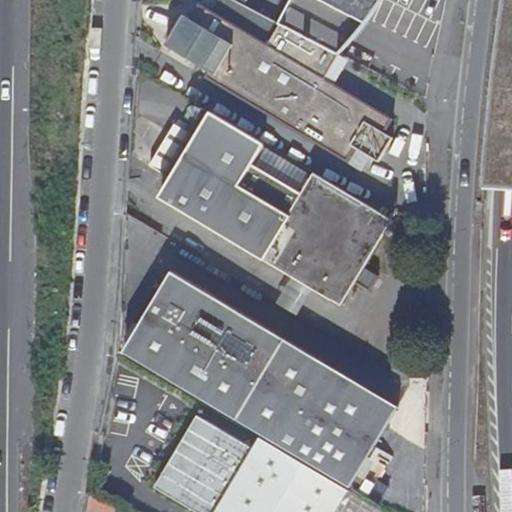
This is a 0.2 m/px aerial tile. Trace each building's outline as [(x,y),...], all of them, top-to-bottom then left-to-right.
[(272,39),(281,18),(241,0),(221,0),(220,4),(247,17),(243,26),(272,39)] [(293,0),(282,21),(340,52),(366,19),(380,0),(293,0)] [(327,76),(340,52),(282,21),(271,43),(201,2),(192,16),(186,13),(168,43),(212,69),(208,76),(350,160),(358,147),(381,160),(395,136),(387,131),(395,117),(327,76)] [(395,220),(212,111),(193,144),(173,178),(162,197),(345,305),(395,220)] [(173,178),(193,144),(174,133),(155,167),(173,178)] [(127,352),(354,486),(379,445),(402,406),(174,272),(127,352)] [(395,378),(413,378),(412,360),(395,360),(395,378)] [(343,511),(357,494),(269,441),(262,452),(205,418),(182,452),(188,457),(181,468),(174,464),(158,488),(199,511),(343,511)] [(379,445),(354,486),(363,491),(383,457),(393,463),(397,456),(379,445)] [(116,511),(119,507),(91,493),(86,511),(116,511)]
